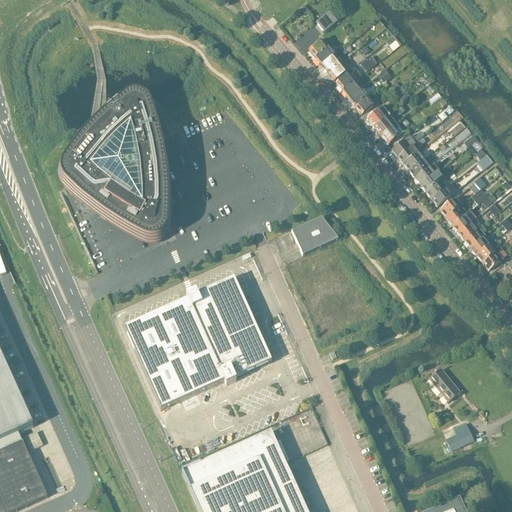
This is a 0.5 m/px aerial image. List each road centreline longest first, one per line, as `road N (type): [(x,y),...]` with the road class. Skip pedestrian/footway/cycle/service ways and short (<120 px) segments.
road 1 (secondary): [(167,511),(47,243),(0,115)]
road 2 (unclassified): [(511,330),(260,25)]
road 3 (secondary): [(0,167),(145,511)]
road 4 (unclassified): [(378,511),(261,249)]
road 5 (unknown): [(112,254),(262,185),(240,154)]
road 6 (unknown): [(240,154),(224,133),(189,145),(137,169),(104,216)]
road 7 (unknown): [(104,216),(240,154)]
